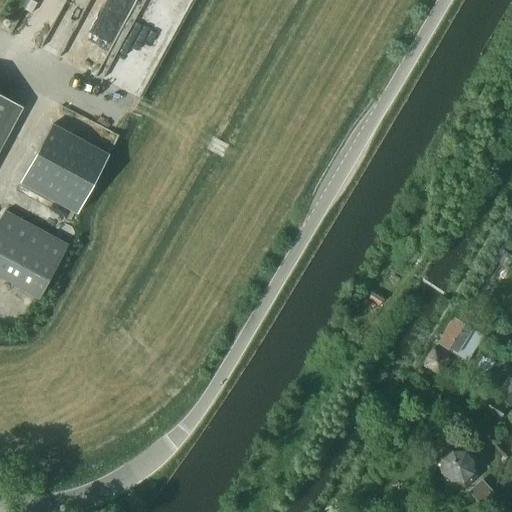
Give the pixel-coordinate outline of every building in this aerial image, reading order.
[(0,143),(20,107),(0,96),(0,143)] [(107,155),(51,125),(19,183),(76,213),(107,155)] [(4,212),(0,219),(0,278),(39,299),(67,246),(4,212)] [(454,320),(438,345),(455,355),(464,360),(479,336),(463,325),(454,320)] [(423,364),(425,366),(438,374),(447,360),(434,352),(431,351),(423,364)] [(498,421),(505,411),(493,401),(485,411),(498,421)] [(452,448),(440,459),(440,477),(452,488),(469,488),(481,477),(481,459),(469,448),(452,448)]
